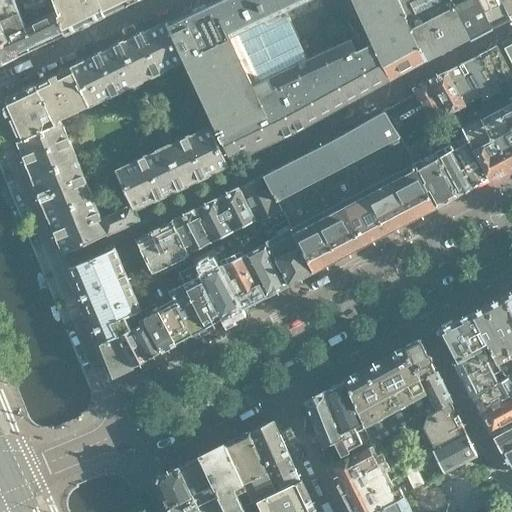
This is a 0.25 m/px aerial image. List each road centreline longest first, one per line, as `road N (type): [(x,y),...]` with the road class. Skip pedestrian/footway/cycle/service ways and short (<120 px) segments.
road 1 (residential): [(511,195),(130,395),(116,413)]
road 2 (residential): [(418,313),(511,493)]
road 3 (residential): [(176,0),(2,80)]
road 4 (residential): [(129,447),(152,449),(278,384)]
road 5 (residential): [(278,384),(418,313)]
road 6 (residential): [(338,511),(278,384)]
